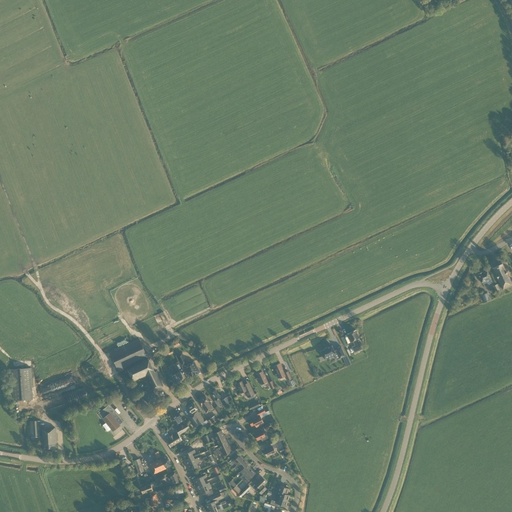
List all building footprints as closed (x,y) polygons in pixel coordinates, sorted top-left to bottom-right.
[(500,291),(511,285),(511,283),(508,275),(508,273),(508,271),(506,271),(502,264),(493,268),(497,275),(496,277),(497,279),(498,279),(501,284),(497,286),(497,285),(493,287),(496,292),(500,290),(500,291)] [(483,272),(478,274),(483,285),(487,283),(488,285),(493,283),(488,270),(483,272)] [(484,302),(491,300),(488,293),(482,295),(484,302)] [(355,352),(362,349),(361,345),(360,343),(359,343),(357,339),(360,338),(357,333),(358,332),(357,330),(356,331),(356,330),(348,334),(348,335),(347,335),(348,337),(349,336),(352,342),(353,341),(355,345),(352,347),(355,352)] [(139,339),(110,352),(119,372),(127,368),(133,382),(145,377),(151,389),(146,392),(147,393),(144,395),(143,396),(144,398),(145,398),(148,404),(158,400),(153,390),(163,386),(156,371),(154,372),(139,339)] [(340,358),(345,356),(341,347),(336,349),(336,350),(334,351),(332,346),(320,351),(324,359),(337,353),(340,358)] [(184,356),(182,353),(177,355),(182,365),(187,363),(184,356)] [(194,361),(183,366),(186,372),(187,372),(190,377),(195,374),(194,372),(198,370),(194,361)] [(179,382),(183,380),(176,363),(171,365),(175,373),(170,376),(171,379),(172,378),(175,384),(179,382)] [(280,379),(286,376),(288,381),(292,379),(288,372),(285,373),(284,371),(280,363),(274,366),(278,374),(276,375),(278,379),(280,378),(280,379)] [(10,369),(12,400),(32,399),(30,368),(10,369)] [(275,388),(272,381),(268,383),(265,375),(264,375),(262,372),(257,374),(259,378),(258,378),(262,387),(266,385),(266,387),(270,385),(272,389),(275,388)] [(72,381),(73,384),(78,383),(75,373),(59,377),(61,384),(72,381)] [(248,397),(254,394),(249,383),(245,385),(243,381),(236,384),(241,393),(245,391),(248,397)] [(218,406),(222,403),(219,398),(220,397),(215,390),(211,393),(215,400),(215,401),(218,406)] [(209,401),(206,396),(198,401),(201,406),(206,413),(213,409),(211,405),(212,404),(211,403),(211,402),(210,401),(209,401)] [(221,401),(226,407),(231,404),(229,401),(231,400),(228,396),(221,401)] [(206,420),(205,421),(198,411),(199,411),(194,404),(187,409),(190,414),(191,413),(192,415),(189,417),(196,427),(203,422),(204,424),(208,422),(210,425),(213,423),(210,419),(207,421),(206,420)] [(98,413),(103,419),(106,416),(105,414),(112,408),(109,405),(98,413)] [(123,422),(112,408),(105,414),(106,416),(103,419),(113,432),(120,426),(120,425),(123,422)] [(264,409),(256,413),(258,416),(257,417),(249,421),(252,426),(255,425),(256,428),(264,424),(260,416),(266,413),(264,409)] [(177,416),(173,418),(177,425),(181,423),(182,425),(188,422),(188,420),(185,416),(182,418),(180,414),(177,416)] [(31,437),(40,437),(39,421),(30,421),(31,437)] [(187,423),(180,427),(184,432),(190,428),(187,423)] [(178,433),(174,435),(172,433),(168,436),(170,439),(167,441),(170,447),(182,440),(179,435),(184,432),(180,427),(176,429),(178,433)] [(56,443),(55,428),(46,429),(41,430),(42,444),(40,444),(41,448),(44,448),(44,451),(55,450),(55,443),(56,443)] [(213,434),(215,438),(214,438),(213,437),(211,438),(212,441),(224,436),(221,430),(213,434)] [(266,433),(264,434),(263,431),(255,435),(258,441),(261,439),(262,441),(268,438),(266,433)] [(226,441),(224,436),(212,441),(214,444),(216,443),(215,441),(216,441),(218,445),(226,441)] [(278,447),(276,443),(278,443),(276,439),(270,442),(272,446),(272,447),(270,448),(264,451),(267,457),(276,453),(274,449),(278,447)] [(220,449),(219,449),(219,448),(216,449),(217,450),(213,451),(214,453),(217,452),(229,446),(226,441),(218,445),(220,449)] [(193,456),(192,453),(195,452),(194,450),(200,448),(199,445),(192,448),(193,450),(182,455),(185,460),(193,456)] [(223,456),(232,452),(229,446),(217,452),(214,453),(215,456),(221,453),(220,452),(221,452),(223,456)] [(235,463),(237,465),(237,466),(244,459),(240,455),(233,461),(230,464),(232,466),(235,463)] [(185,460),(187,465),(199,460),(198,458),(194,459),(193,456),(185,460)] [(150,464),(155,474),(166,469),(165,468),(171,465),(167,457),(165,458),(165,457),(150,464)] [(138,473),(144,471),(139,459),(134,461),(138,473)] [(244,459),(237,466),(237,465),(234,468),(236,470),(239,467),(241,470),(247,465),(249,463),(244,459)] [(200,462),(199,460),(187,465),(189,470),(192,469),(194,472),(200,469),(199,466),(198,466),(196,463),(200,462)] [(242,479),(245,476),(244,476),(251,469),(247,465),(241,470),(240,471),(243,474),(240,477),(242,479)] [(251,469),(244,476),(245,476),(242,479),(246,483),(249,480),(256,473),(251,469)] [(173,485),(179,483),(175,473),(168,475),(169,478),(168,479),(169,480),(170,480),(173,485)] [(206,477),(205,475),(202,476),(194,480),(196,485),(205,481),(203,478),(206,477)] [(161,484),(167,482),(164,476),(159,478),(161,484)] [(257,490),(261,495),(267,489),(263,485),(267,482),(262,477),(258,482),(257,481),(255,484),(259,489),(257,490)] [(206,484),(205,481),(196,485),(198,490),(210,485),(209,483),(206,484)] [(153,491),(150,484),(144,486),(145,487),(141,488),(143,494),(147,492),(147,493),(153,491)] [(208,488),(211,487),(210,485),(198,490),(201,495),(207,492),(208,496),(213,494),(211,490),(209,491),(208,488)] [(242,496),(251,488),(248,485),(239,493),(242,496)] [(278,491),(280,492),(281,492),(287,494),(289,489),(280,485),(278,489),(275,488),(274,491),(278,492),(278,491)] [(236,496),(240,492),(235,487),(231,491),(236,496)] [(146,504),(151,503),(151,507),(156,507),(156,505),(158,505),(157,500),(159,499),(159,497),(160,497),(160,493),(156,494),(155,491),(150,493),(150,495),(150,498),(145,499),(146,504)] [(271,496),(278,499),(279,498),(288,501),(290,495),(287,494),(281,492),(280,492),(279,496),(272,493),(271,496)] [(209,498),(211,502),(222,498),(220,493),(209,498)] [(272,500),(270,504),(280,507),(280,505),(286,507),(288,501),(279,498),(278,499),(277,502),(272,500)] [(205,505),(207,510),(216,506),(215,504),(218,502),(217,500),(214,501),(205,505)] [(279,511),(272,510),(274,506),(265,503),(263,507),(271,509),(270,511),(279,511)]
